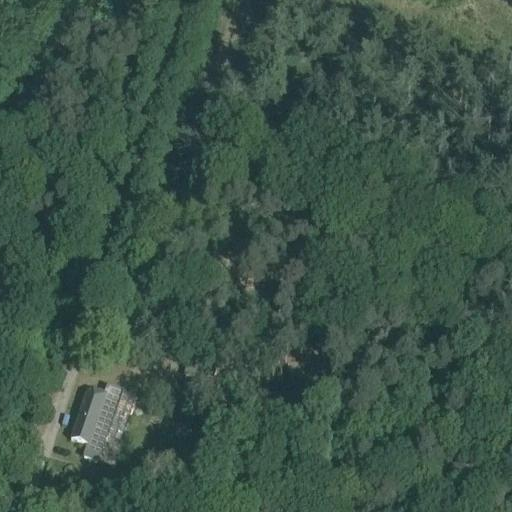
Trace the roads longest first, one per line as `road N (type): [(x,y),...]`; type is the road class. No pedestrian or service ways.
road 1 (track): [(165,511),(337,462),(511,364)]
road 2 (track): [(95,312),(197,0)]
road 3 (track): [(511,390),(397,511)]
